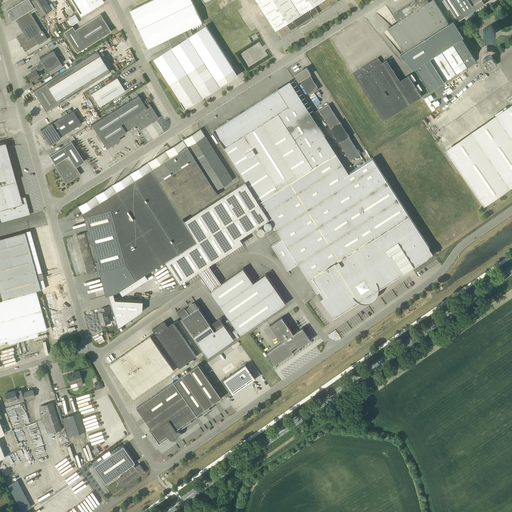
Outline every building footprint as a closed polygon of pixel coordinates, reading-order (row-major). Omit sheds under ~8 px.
[(50,9),(44,0),(31,0),(30,1),(29,0),(22,0),(7,10),(9,13),(8,16),(11,21),(15,19),(19,26),(33,18),(31,13),(37,9),(41,15),(50,9)] [(70,0),(80,16),(104,1),(103,0),(70,0)] [(138,27),(144,38),(148,48),(168,38),(170,43),(178,39),(203,23),(202,22),(191,0),(151,0),(130,10),(136,22),(138,27)] [(337,0),(255,0),(271,23),(276,30),(278,29),(283,37),(289,33),(289,32),(298,26),(298,27),(314,17),(313,16),(330,5),(331,6),(338,1),(337,0)] [(430,0),(429,1),(427,0),(415,0),(394,14),(398,21),(388,27),(403,51),(400,54),(413,68),(415,67),(429,90),(456,74),(456,73),(465,68),(466,69),(467,67),(467,66),(476,60),(462,37),(463,36),(453,20),(449,23),(434,0),(430,0)] [(445,0),(459,20),(484,4),(482,0),(445,0)] [(111,31),(100,14),(74,30),(72,27),(64,32),(76,52),(111,31)] [(42,31),(33,18),(19,26),(24,33),(16,38),(25,51),(38,43),(39,44),(48,39),(42,31)] [(234,69),(206,25),(203,23),(178,39),(200,73),(208,68),(216,80),(234,69)] [(488,37),(496,32),(491,24),(483,29),(488,37)] [(57,29),(51,32),(55,38),(60,35),(57,29)] [(252,42),(259,38),(256,34),(249,38),(252,42)] [(181,102),(199,91),(192,79),(200,73),(178,39),(170,43),(172,47),(154,59),(181,102)] [(46,111),(84,86),(109,70),(96,50),(33,90),(46,111)] [(52,50),(40,58),(42,61),(37,64),(38,65),(36,66),(37,69),(39,71),(40,70),(45,67),(48,72),(61,63),(52,50)] [(381,62),(378,57),(352,73),(359,82),(360,82),(384,120),(422,95),(411,79),(398,87),(382,62),(381,62)] [(318,87),(310,75),(311,74),(307,67),(294,75),(299,82),(301,81),(308,93),(318,87)] [(31,82),(40,76),(36,70),(27,75),(31,82)] [(100,106),(125,90),(117,78),(92,93),(100,106)] [(319,291),(334,314),(365,294),(367,296),(371,293),(370,291),(401,271),(385,246),(395,239),(412,264),(427,255),(428,257),(434,254),(372,158),(343,176),(299,107),(303,104),(293,87),(281,94),(278,89),(213,130),(246,181),(184,219),(197,241),(169,259),(182,280),(245,240),(242,236),(270,218),(282,238),(272,245),(284,264),(287,262),(285,260),(293,255),(317,292),(319,291)] [(60,137),(81,123),(95,115),(82,94),(64,105),(69,113),(52,123),(51,123),(40,130),(44,135),(43,135),(44,136),(42,137),(44,140),(45,139),(46,139),(50,144),(61,137),(60,137)] [(142,101),(138,95),(91,125),(106,148),(107,148),(105,146),(126,132),(126,131),(138,123),(141,129),(158,118),(149,103),(147,104),(145,100),(142,101)] [(444,101),(442,97),(435,100),(435,99),(431,101),(428,96),(425,98),(431,111),(440,106),(439,104),(444,101)] [(339,121),(328,104),(319,110),(330,126),(351,159),(360,154),(349,137),(350,136),(340,121),(339,121)] [(216,190),(217,190),(233,179),(208,139),(201,128),(205,135),(185,148),(189,155),(179,161),(175,154),(82,213),(85,216),(85,219),(76,222),(79,230),(80,230),(84,228),(85,232),(77,234),(88,274),(96,271),(96,270),(99,269),(106,295),(116,292),(169,259),(197,241),(184,219),(182,217),(218,194),(216,190)] [(511,131),(458,169),(484,206),(511,186),(511,131)] [(55,164),(53,165),(63,180),(69,182),(81,174),(76,166),(84,161),(71,141),(49,155),(55,164)] [(5,145),(0,146),(0,185),(16,181),(5,145)] [(20,198),(16,181),(0,185),(0,219),(1,223),(30,214),(25,196),(20,198)] [(0,290),(38,280),(24,231),(0,238),(0,290)] [(253,282),(246,272),(243,268),(210,291),(241,335),(286,303),(265,274),(253,282)] [(63,334),(47,277),(38,280),(0,290),(0,293),(2,300),(0,300),(0,341),(46,329),(46,328),(51,326),(54,337),(63,334)] [(143,301),(111,299),(118,327),(142,311),(143,301)] [(102,325),(107,323),(111,322),(109,313),(110,313),(109,306),(101,309),(102,312),(99,313),(102,325)] [(198,342),(215,330),(199,308),(200,307),(200,306),(193,311),(190,306),(185,309),(185,308),(178,313),(182,319),(181,319),(182,320),(182,319),(198,342)] [(294,333),(282,317),(270,325),(281,342),(267,352),(275,364),(294,351),(293,351),(292,349),(293,348),(294,350),(297,348),(296,346),(297,345),(298,347),(298,348),(312,339),(311,338),(311,339),(302,327),(294,333)] [(196,356),(173,323),(166,327),(163,323),(162,324),(186,363),(196,356)] [(186,363),(162,324),(159,326),(159,327),(157,328),(154,330),(156,334),(179,367),(186,363)] [(224,324),(215,330),(198,342),(208,356),(234,338),(224,324)] [(134,397),(173,369),(168,362),(162,353),(155,344),(150,336),(111,364),(116,371),(120,376),(122,379),(122,380),(123,381),(124,382),(129,389),(128,389),(134,397)] [(245,363),(219,381),(229,396),(255,377),(245,363)] [(210,409),(208,406),(222,397),(198,364),(136,407),(154,432),(152,433),(151,433),(159,444),(191,421),(190,421),(189,420),(201,412),(203,414),(202,414),(202,415),(211,409),(211,408),(210,409)] [(83,383),(82,380),(79,370),(74,372),(75,374),(67,376),(70,384),(77,381),(78,385),(83,383)] [(24,392),(23,389),(18,391),(18,392),(15,392),(15,390),(4,394),(7,401),(17,398),(18,400),(21,399),(22,400),(34,396),(32,390),(24,392)] [(48,434),(61,429),(52,402),(41,406),(43,413),(41,414),(48,434)] [(73,436),(85,431),(78,413),(66,417),(73,436)] [(96,446),(91,449),(94,454),(99,451),(96,446)] [(134,468),(132,464),(134,463),(123,446),(93,466),(105,483),(122,471),(124,475),(118,479),(122,486),(143,471),(139,465),(134,468)] [(17,478),(7,483),(22,509),(32,506),(17,478)] [(93,491),(85,497),(93,508),(101,502),(93,491)] [(84,511),(79,503),(64,511),(84,511)]
